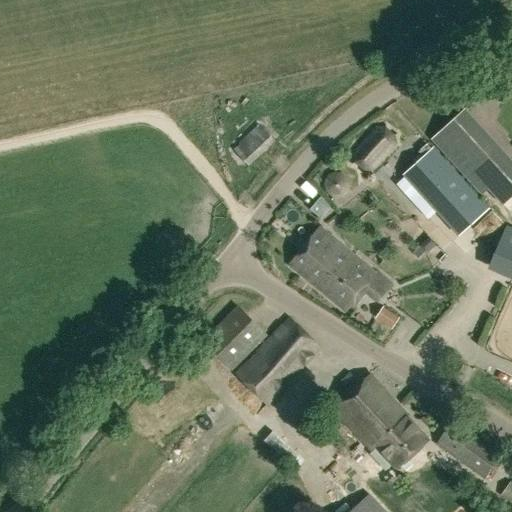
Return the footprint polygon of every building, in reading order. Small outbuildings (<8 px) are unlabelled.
[(511,174),(458,115),(432,139),(481,194),(487,188),(502,205),(511,196),(511,174)] [(248,166),(275,142),(259,124),(231,149),(248,166)] [(395,146),(396,140),(396,134),(392,130),(387,127),(382,127),(377,128),(353,152),(353,156),(354,160),(358,164),(364,169),(369,170),(374,169),(392,150),(395,146)] [(422,155),(430,148),(425,143),(418,150),(422,155)] [(434,147),(404,174),(418,188),(424,194),(453,169),(434,147)] [(511,228),(507,226),(490,263),(511,272),(511,228)] [(378,301),(391,284),(376,273),(375,274),(318,229),(289,266),(347,312),(364,290),(378,301)] [(203,341),(232,369),(266,335),(237,306),(203,341)] [(391,328),(398,317),(383,306),(375,317),(391,328)] [(267,404),(319,347),(288,318),(235,376),(267,404)] [(397,469),(428,441),(407,418),(409,416),(371,374),(333,408),(371,451),(376,446),(397,469)] [(485,478),(501,455),(453,421),(437,444),(485,478)] [(307,462),(277,430),(268,438),(298,470),(307,462)] [(511,503),(511,481),(510,481),(500,495),(511,503)] [(384,511),(369,495),(350,511),(384,511)]
